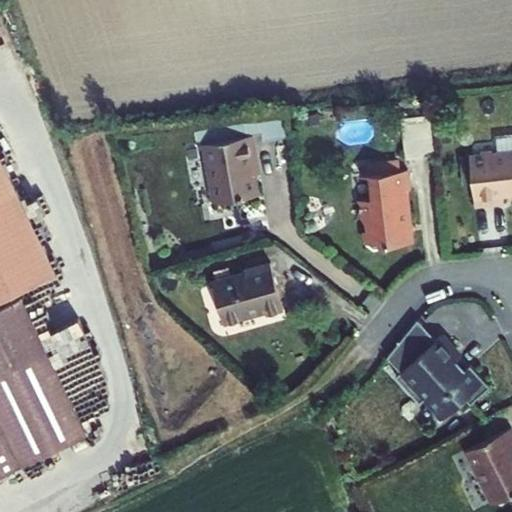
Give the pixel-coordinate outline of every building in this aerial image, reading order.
[(289,133),(286,108),(250,112),(252,136),(289,133)] [(436,157),(432,116),(402,119),(406,160),(436,157)] [(250,135),(202,141),(208,200),(253,195),(250,162),(253,162),(250,135)] [(474,154),(465,155),(470,205),(499,203),(498,196),(511,194),(511,148),(491,151),(486,145),(477,147),(474,154)] [(0,202),(21,192),(0,147),(0,202)] [(406,170),(375,174),(376,197),(361,198),(362,213),(370,227),(364,228),(365,244),(369,248),(385,248),(385,241),(408,240),(404,196),(410,196),(406,170)] [(61,273),(21,192),(0,202),(0,302),(26,290),(61,273)] [(252,265),(220,274),(231,312),(272,300),(273,304),(292,299),(278,253),(251,261),(252,265)] [(0,470),(93,426),(26,290),(0,302),(0,470)] [(55,318),(76,361),(94,353),(108,346),(88,303),(55,318)] [(432,334),(414,314),(384,350),(398,366),(393,370),(416,396),(421,392),(438,412),(461,392),(466,398),(486,381),(467,359),(462,363),(454,354),(456,352),(437,330),(432,334)] [(359,419),(345,426),(354,444),(368,437),(359,419)] [(511,427),(510,423),(465,444),(480,477),(511,472),(511,427)] [(511,488),(511,472),(480,477),(491,499),(511,488)]
